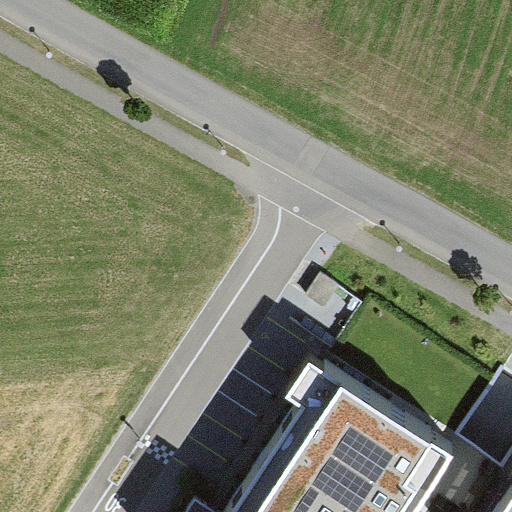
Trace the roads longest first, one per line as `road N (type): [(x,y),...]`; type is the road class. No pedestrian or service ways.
road 1 (residential): [(102,511),(328,168)]
road 2 (residential): [(27,0),(328,168)]
road 3 (residential): [(328,168),(511,274)]
